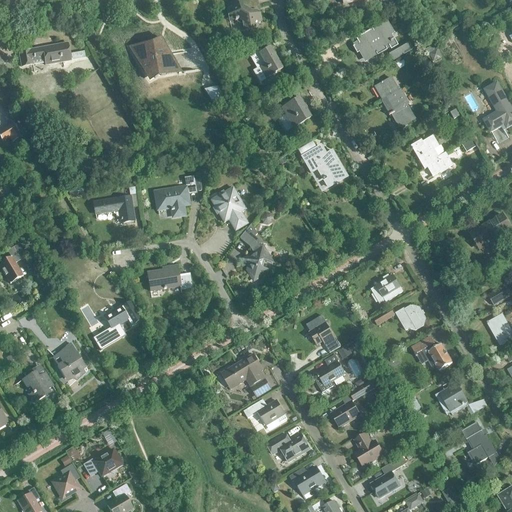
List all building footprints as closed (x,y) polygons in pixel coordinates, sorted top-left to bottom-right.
[(244,31),(255,29),(260,20),(258,14),(256,13),(255,9),(257,9),(258,6),(256,0),(244,0),(232,3),(227,12),(229,22),(234,21),(235,22),(237,22),(238,21),(242,23),(244,31)] [(387,35),(392,33),(389,29),(386,23),(373,31),(372,29),(355,39),(358,44),(352,47),(356,54),(360,52),(365,60),(376,54),(377,56),(387,50),(385,48),(388,46),(390,50),(397,46),(393,39),(390,40),(387,35)] [(142,58),(136,61),(143,72),(149,82),(154,79),(157,77),(158,77),(161,76),(161,77),(181,73),(170,55),(163,56),(160,39),(152,44),(140,46),(142,58)] [(389,55),(393,61),(412,50),(409,43),(389,55)] [(45,66),(70,62),(67,44),(56,46),(56,48),(51,49),(51,47),(42,49),(42,50),(30,52),(30,51),(19,53),(21,68),(32,66),(32,62),(44,59),(45,66)] [(259,69),(265,80),(283,70),(270,48),(259,55),(265,66),(259,69)] [(71,55),(72,61),(85,59),(84,52),(71,55)] [(383,101),(400,91),(398,92),(390,79),(375,87),(383,101)] [(504,126),(506,129),(511,125),(511,113),(497,85),(486,91),(498,114),(484,121),(491,133),(504,126)] [(400,91),(383,101),(385,100),(393,113),(391,114),(396,123),(402,120),(406,126),(415,121),(406,106),(408,105),(400,91)] [(282,109),(293,129),(310,119),(299,99),(282,109)] [(8,122),(0,126),(0,137),(13,130),(8,122)] [(432,162),(445,154),(438,158),(433,151),(439,148),(432,137),(421,143),(422,144),(412,150),(416,158),(418,157),(425,170),(434,164),(432,162)] [(312,151),(301,158),(310,173),(317,169),(328,188),(347,178),(332,152),(317,160),(312,151)] [(434,164),(425,170),(428,168),(433,177),(439,173),(438,171),(444,168),(445,171),(452,167),(445,154),(432,162),(434,164)] [(173,218),(185,216),(183,207),(188,206),(186,199),(188,199),(187,194),(195,193),(193,178),(185,179),(186,188),(155,193),(158,211),(171,209),(173,218)] [(82,187),(68,189),(69,195),(83,193),(82,187)] [(241,213),(246,211),(233,189),(224,194),(223,192),(218,195),(219,197),(211,202),(215,209),(213,209),(217,215),(218,214),(224,224),(228,221),(235,232),(247,225),(241,213)] [(130,198),(93,204),(95,215),(107,213),(119,211),(121,224),(134,222),(130,198)] [(491,223),(476,232),(485,248),(500,238),(504,236),(505,236),(511,231),(502,216),(495,220),(491,223)] [(262,246),(261,247),(256,238),(255,237),(256,235),(257,235),(251,225),(239,239),(249,247),(252,252),(251,256),(245,263),(248,268),(247,272),(252,280),(255,281),(271,271),(261,269),(263,261),(261,258),(267,254),(262,246)] [(456,242),(450,246),(458,258),(463,255),(456,242)] [(0,264),(0,268),(10,285),(23,277),(15,264),(21,261),(13,248),(7,252),(11,258),(0,264)] [(189,275),(178,276),(177,266),(167,268),(167,271),(147,274),(150,292),(180,287),(180,291),(192,289),(189,275)] [(371,291),(379,305),(385,302),(383,299),(400,289),(393,277),(376,287),(376,288),(371,291)] [(131,327),(141,321),(130,302),(104,318),(111,329),(107,332),(111,339),(112,340),(114,341),(116,341),(118,340),(120,339),(122,338),(123,335),(123,333),(123,331),(119,325),(127,321),(131,327)] [(414,320),(422,315),(419,309),(412,307),(405,311),(404,309),(395,314),(402,325),(413,318),(414,320)] [(373,319),(377,327),(395,316),(391,309),(373,319)] [(413,318),(402,325),(406,332),(409,330),(415,331),(423,327),(425,319),(422,315),(414,320),(413,318)] [(510,344),(511,342),(511,332),(502,315),(487,324),(494,336),(495,335),(502,346),(509,342),(510,344)] [(322,342),(324,345),(335,339),(326,324),(309,334),(316,345),(322,342)] [(430,338),(419,345),(412,349),(416,355),(422,351),(432,368),(436,366),(439,372),(453,364),(442,345),(435,349),(433,346),(434,345),(430,338)] [(71,375),(77,381),(87,372),(70,344),(61,353),(68,361),(57,367),(64,379),(71,375)] [(6,359),(14,371),(21,368),(13,355),(6,359)] [(257,398),(271,390),(256,366),(259,365),(253,355),(221,374),(229,388),(238,382),(240,385),(246,381),(257,398)] [(335,388),(333,383),(345,375),(337,363),(338,362),(335,356),(324,362),(328,368),(317,375),(318,377),(317,378),(318,379),(314,382),(315,382),(323,394),(334,387),(335,388)] [(42,394),(53,387),(40,366),(24,375),(26,378),(22,381),(27,389),(31,387),(34,393),(29,396),(34,404),(44,398),(42,394)] [(331,415),(340,429),(360,417),(352,403),(374,389),(370,383),(342,400),(346,406),(331,415)] [(469,406),(465,399),(459,389),(451,387),(435,396),(447,416),(451,414),(452,416),(466,408),(468,410),(471,416),(474,415),(474,414),(487,407),(484,400),(469,406)] [(413,410),(415,413),(422,408),(416,398),(419,397),(417,394),(407,400),(411,406),(408,407),(411,411),(413,410)] [(279,424),(287,419),(276,402),(264,409),(260,402),(247,410),(251,417),(258,413),(266,427),(277,421),(279,424)] [(477,423),(462,432),(467,441),(468,440),(474,450),(470,453),(477,466),(480,464),(489,459),(497,454),(487,436),(485,437),(484,437),(481,432),(482,432),(477,423)] [(288,463),(310,450),(301,435),(290,442),(286,435),(267,447),(272,456),(281,451),(288,463)] [(375,442),(371,444),(366,435),(355,442),(358,447),(359,447),(361,450),(355,454),(363,468),(383,456),(375,442)] [(101,478),(122,465),(113,451),(93,463),(92,461),(83,466),(90,477),(98,472),(101,478)] [(390,465),(394,472),(407,464),(402,457),(390,465)] [(312,491),(325,483),(316,468),(307,474),(308,475),(304,477),(300,471),(289,477),(292,483),(294,482),(305,500),(315,495),(312,491)] [(64,492),(67,497),(78,490),(66,469),(61,473),(63,477),(52,484),(59,495),(64,492)] [(371,485),(379,499),(400,487),(391,473),(371,485)] [(28,478),(20,483),(22,488),(31,484),(28,478)] [(107,507),(109,511),(127,511),(132,510),(124,497),(130,493),(126,485),(115,491),(120,499),(107,507)] [(511,511),(511,486),(497,496),(507,511),(511,511)] [(18,502),(23,511),(40,511),(35,502),(40,499),(34,489),(28,492),(29,495),(18,502)] [(427,489),(422,493),(425,498),(431,495),(427,489)] [(407,504),(411,510),(422,503),(418,497),(407,504)] [(340,511),(334,502),(326,507),(322,502),(305,511),(318,511),(322,510),(322,511),(340,511)]
